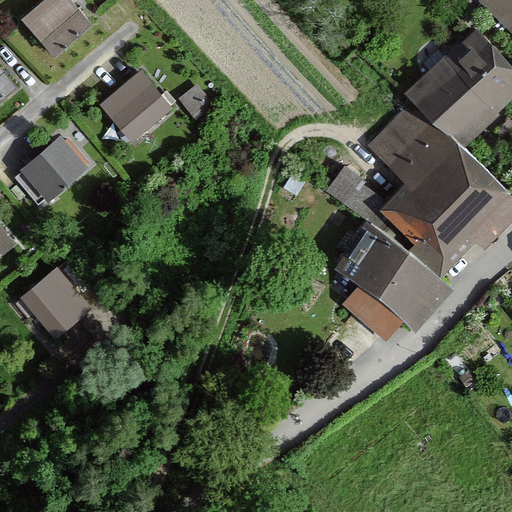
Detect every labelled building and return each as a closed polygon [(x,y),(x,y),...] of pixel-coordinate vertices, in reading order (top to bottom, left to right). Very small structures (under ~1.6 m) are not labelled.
[(53,57),(90,26),(68,0),(41,0),(20,18),(53,57)] [(511,42),(511,0),(477,0),(474,3),(511,42)] [(464,148),(511,96),(511,69),(472,28),(447,54),(443,53),(401,93),(408,99),(464,148)] [(94,105),(130,147),(172,111),(136,69),(94,105)] [(0,98),(13,88),(0,73),(0,98)] [(482,248),(511,219),(511,196),(464,148),(408,99),(364,145),(402,182),(383,198),(355,181),(338,205),(365,219),(442,273),(473,240),(482,248)] [(48,206),(89,168),(57,133),(16,172),(48,206)] [(321,193),(338,205),(355,181),(338,169),(321,193)] [(339,305),(383,341),(401,320),(415,331),(454,288),(442,273),(365,219),(330,265),(356,285),(339,305)] [(0,250),(14,238),(0,221),(0,250)] [(17,298),(54,338),(87,308),(51,267),(17,298)]
